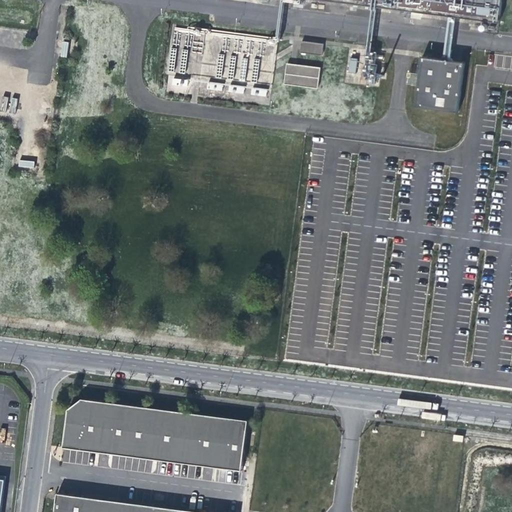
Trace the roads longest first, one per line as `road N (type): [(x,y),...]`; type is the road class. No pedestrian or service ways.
road 1 (residential): [(511,416),(48,355)]
road 2 (residential): [(28,511),(48,355)]
